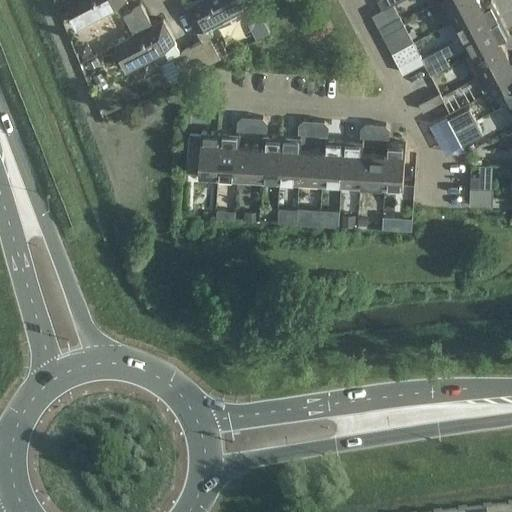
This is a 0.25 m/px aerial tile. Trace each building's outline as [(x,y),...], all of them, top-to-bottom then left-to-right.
[(76,24),(122,0),(68,0),(65,2),(76,24)] [(201,39),(208,35),(212,33),(207,23),(244,4),(241,0),(197,0),(184,7),(195,29),(196,29),(201,39)] [(444,24),(454,19),(454,18),(482,4),(481,3),(479,0),(437,0),(432,3),(444,24)] [(463,35),(499,15),(491,0),(487,0),(481,3),(482,4),(454,18),(454,19),(463,35)] [(122,13),(133,34),(152,24),(141,3),(122,13)] [(389,21),(393,28),(403,23),(399,15),(389,21)] [(499,37),(508,33),(499,15),(463,35),(472,51),(499,37)] [(171,54),(179,50),(174,41),(162,18),(152,24),(133,34),(114,44),(125,66),(163,46),(168,56),(171,54)] [(382,34),(393,28),(389,21),(378,26),(382,34)] [(208,35),(201,39),(200,39),(190,45),(201,66),(220,57),(208,35)] [(510,57),(499,37),(472,51),(483,73),(510,58),(510,57)] [(179,50),(171,54),(183,76),(201,66),(190,45),(179,50)] [(409,58),(413,66),(423,61),(419,53),(409,58)] [(492,90),(502,84),(511,78),(511,56),(510,57),(510,58),(483,73),(492,90)] [(402,72),(413,66),(409,58),(398,64),(402,72)] [(511,78),(502,84),(511,100),(511,99),(511,78)] [(428,96),(433,104),(443,98),(439,91),(428,96)] [(422,110),(433,104),(428,96),(418,102),(422,110)] [(454,130),(475,119),(469,106),(447,117),(454,130)] [(245,129),(245,115),(241,115),(237,119),(236,128),(245,129)] [(258,130),(259,116),(250,115),(250,129),(258,130)] [(259,116),(258,130),(266,130),(267,121),(262,116),(259,116)] [(306,132),(307,119),(303,118),(298,122),(297,132),(306,132)] [(319,133),(320,119),(312,119),(311,133),(319,133)] [(320,119),(319,133),(327,134),(328,124),(324,120),(320,119)] [(475,119),(454,130),(461,143),(482,132),(475,119)] [(368,136),(369,122),(365,122),(360,126),(359,136),(368,136)] [(380,137),(381,123),(373,122),(372,136),(380,137)] [(381,123),(380,137),(388,137),(389,128),(385,123),(381,123)] [(218,173),(220,132),(189,130),(186,171),(218,173)] [(239,133),(220,132),(218,173),(236,174),(238,143),(239,143),(239,133)] [(279,176),(281,135),(262,134),(262,144),(260,175),(279,176)] [(300,146),(301,136),(281,135),(279,176),(298,177),(300,146)] [(341,180),(343,139),(324,137),(323,147),(324,147),(322,179),(341,180)] [(362,150),(362,140),(343,139),(341,180),(359,181),(361,150),(362,150)] [(402,183),(405,142),(385,141),(384,151),(385,151),(383,182),(402,183)] [(262,144),(239,143),(238,143),(236,174),(260,175),(262,144)] [(323,147),(300,146),(298,177),(322,179),(324,147),(323,147)] [(384,151),(362,150),(361,150),(359,181),(383,182),(385,151),(384,151)] [(469,186),(478,187),(479,174),(470,174),(469,186)] [(492,187),(478,187),(469,186),(469,204),(491,205),(492,187)]
